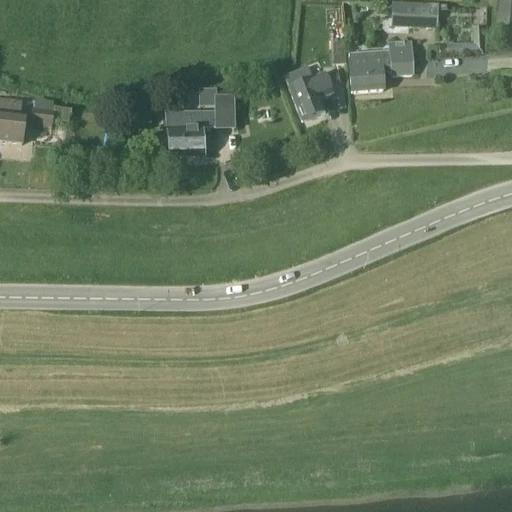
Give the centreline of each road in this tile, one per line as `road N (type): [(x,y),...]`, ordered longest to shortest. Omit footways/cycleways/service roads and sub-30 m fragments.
road 1 (tertiary): [(0,299),(192,302),(288,290),(511,198)]
road 2 (unclassified): [(0,197),(233,202),(359,161),(511,161)]
